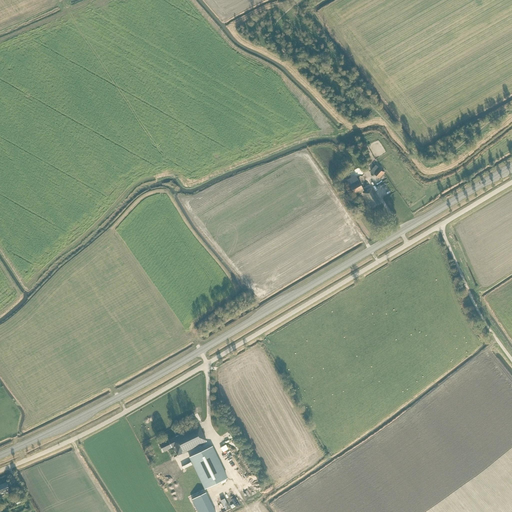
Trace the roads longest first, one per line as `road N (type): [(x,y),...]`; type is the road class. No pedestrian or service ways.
road 1 (primary): [(0,455),(152,378),(511,165)]
road 2 (unclassified): [(0,470),(97,427),(439,225)]
road 3 (unclassified): [(511,359),(483,320),(439,225)]
